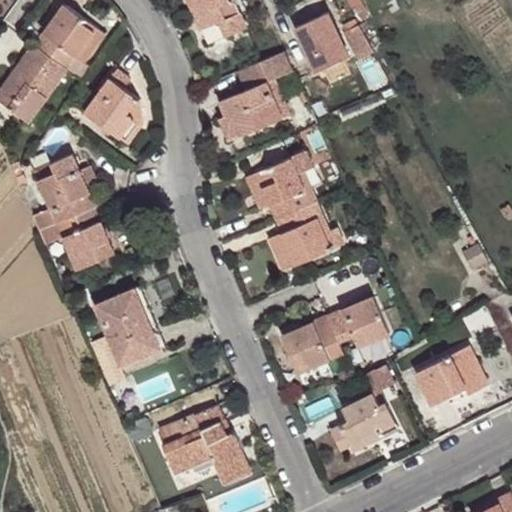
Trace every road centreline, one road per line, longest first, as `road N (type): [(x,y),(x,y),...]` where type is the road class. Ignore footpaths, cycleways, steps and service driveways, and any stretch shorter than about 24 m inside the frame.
road 1 (residential): [(135,0),(168,56),(197,240),(313,511)]
road 2 (residential): [(511,435),(356,511)]
